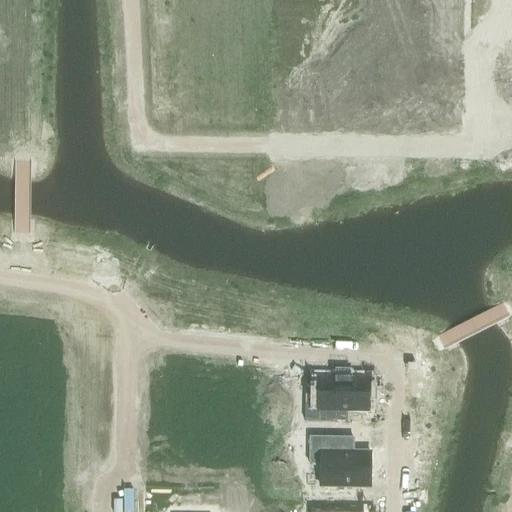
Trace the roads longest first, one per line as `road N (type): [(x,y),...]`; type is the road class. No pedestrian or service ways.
road 1 (residential): [(480,127),(475,140),(443,148),(155,146),(138,139),(134,122),(129,0)]
road 2 (residential): [(127,340),(394,366),(394,511)]
road 3 (residential): [(102,511),(102,494),(125,472),(127,340)]
road 4 (residential): [(127,340),(128,320),(111,297),(0,277)]
road 5 (residential): [(480,127),(480,47),(508,0)]
